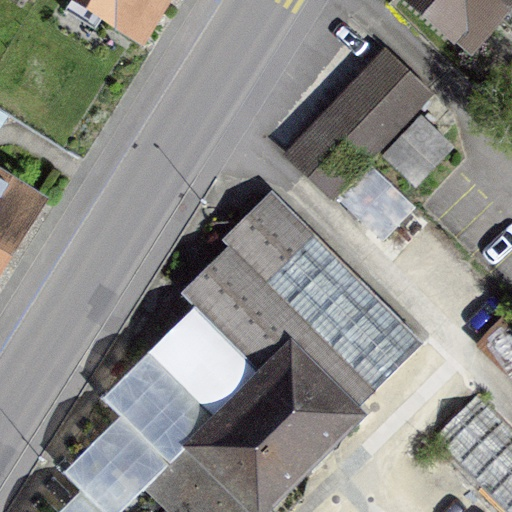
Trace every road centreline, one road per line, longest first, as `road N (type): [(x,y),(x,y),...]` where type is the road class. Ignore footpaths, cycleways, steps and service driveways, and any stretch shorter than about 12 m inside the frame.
road 1 (residential): [(0,431),(264,0)]
road 2 (unknown): [(235,127),(511,408)]
